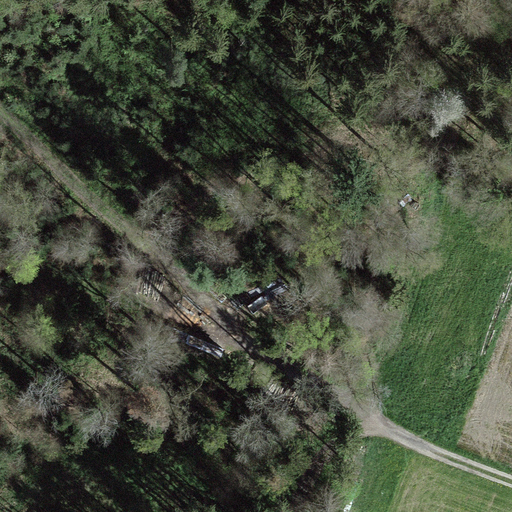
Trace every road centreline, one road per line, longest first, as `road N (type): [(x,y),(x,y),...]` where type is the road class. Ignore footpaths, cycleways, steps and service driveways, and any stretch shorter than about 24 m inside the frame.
road 1 (track): [(362,418),(287,361),(123,294),(0,257)]
road 2 (track): [(511,478),(362,418),(306,473),(292,511)]
